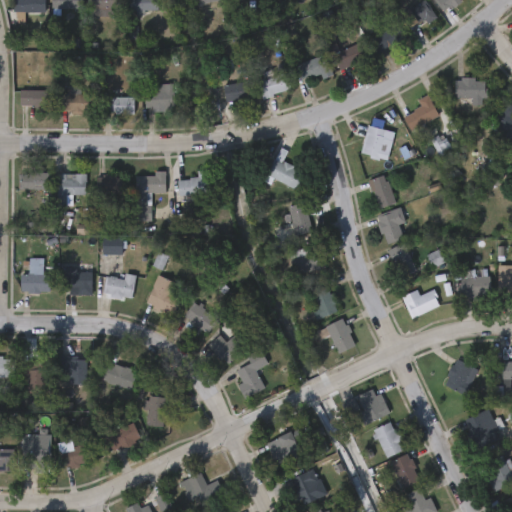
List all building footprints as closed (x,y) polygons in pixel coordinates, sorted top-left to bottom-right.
[(45,0),(45,13),(12,13),(12,0),(45,0)] [(54,10),(54,0),(83,0),(83,10),(54,10)] [(89,9),(89,0),(117,0),(117,9),(89,9)] [(128,0),(156,0),(156,12),(128,12),(128,0)] [(192,0),(194,8),(227,1),(226,0),(192,0)] [(453,0),(439,9),(433,0),(453,0)] [(432,18),(419,22),(414,10),(428,5),(432,18)] [(416,23),(408,28),(399,15),(408,9),(416,23)] [(401,39),(377,52),(370,39),(394,26),(401,39)] [(332,53),(360,43),(366,60),(338,70),(332,53)] [(330,74),(302,83),(296,65),(324,55),(330,74)] [(256,80),(286,73),(291,90),(261,98),(256,80)] [(251,98),(226,105),(221,87),(247,80),(251,98)] [(454,80),(486,80),(486,99),(454,99),(454,80)] [(51,90),(51,112),(40,112),(40,107),(18,107),(18,90),(51,90)] [(144,108),(144,92),(169,92),(169,108),(144,108)] [(59,95),(87,95),(87,113),(59,113),(59,95)] [(417,101),(427,95),(438,115),(417,126),(409,113),(420,107),(417,101)] [(101,113),(101,98),(133,98),(133,113),(101,113)] [(511,108),(511,115),(511,116),(511,117),(511,143),(490,121),(508,104),(511,108)] [(360,154),(369,125),(387,130),(378,159),(360,154)] [(294,189),(266,176),(275,158),(302,171),(294,189)] [(209,170),(209,194),(177,195),(177,180),(196,179),(196,171),(209,170)] [(50,190),(18,190),(18,173),(50,173),(50,190)] [(368,181),(387,173),(399,201),(380,209),(368,181)] [(84,195),(72,195),(72,205),(56,205),(56,174),(84,174),(84,195)] [(151,221),(134,221),(134,174),(164,174),(164,193),(151,193),(151,221)] [(122,175),(122,196),(95,196),(95,175),(122,175)] [(305,202),(312,232),(293,236),(287,206),(305,202)] [(385,244),(375,216),(399,208),(404,222),(398,224),(402,238),(385,244)] [(101,238),(122,238),(122,255),(101,255),(101,238)] [(388,249),(406,244),(413,273),(395,278),(388,249)] [(324,269),(293,276),(288,251),(319,245),(324,269)] [(427,256),(443,248),(449,259),(432,267),(427,256)] [(43,275),(49,275),(49,292),(20,292),(20,274),(28,274),(28,258),(43,258),(43,275)] [(511,296),(498,296),(498,266),(511,266),(511,296)] [(62,270),(90,270),(90,295),(62,295),(62,270)] [(489,271),(489,296),(460,296),(460,271),(489,271)] [(105,276),(123,279),(124,274),(134,275),(131,300),(102,296),(105,276)] [(144,303),(157,276),(176,284),(172,295),(180,298),(172,316),(144,303)] [(333,315),(314,317),(311,285),(330,283),(333,315)] [(440,306),(411,318),(401,297),(416,290),(419,295),(432,289),(440,306)] [(216,317),(203,335),(181,319),(194,301),(216,317)] [(354,346),(335,354),(324,326),(343,318),(354,346)] [(225,343),(235,334),(246,345),(226,365),(208,347),(218,336),(225,343)] [(245,356),(259,349),(266,364),(255,370),(263,388),(243,398),(236,384),(241,382),(235,369),(248,363),(245,356)] [(86,384),(67,384),(67,372),(57,372),(57,357),(86,357),(86,384)] [(14,377),(0,377),(0,358),(14,358),(14,377)] [(465,396),(442,386),(454,359),(477,369),(465,396)] [(511,360),(511,382),(501,382),(501,360),(511,360)] [(21,382),(21,362),(47,362),(47,382),(21,382)] [(102,387),(102,366),(133,366),(133,387),(102,387)] [(363,424),(353,396),(378,387),(388,415),(363,424)] [(146,427),(146,396),(167,396),(167,427),(146,427)] [(498,442),(473,448),(465,417),(489,410),(498,442)] [(374,427),(394,421),(402,451),(382,457),(374,427)] [(104,435),(131,422),(139,440),(112,452),(104,435)] [(280,469),(265,445),(287,431),(303,454),(280,469)] [(21,435),(46,435),(46,471),(21,471),(21,435)] [(72,446),(88,444),(91,464),(61,468),(57,442),(71,441),(72,446)] [(0,449),(12,449),(12,470),(0,470),(0,449)] [(419,480),(400,489),(387,462),(406,453),(419,480)] [(511,482),(495,491),(482,464),(505,453),(511,467),(511,482)] [(302,505),(290,480),(311,470),(318,484),(313,486),(318,497),(302,505)] [(179,485),(196,473),(211,495),(195,507),(179,485)] [(402,511),(409,508),(403,495),(424,486),(434,511),(402,511)] [(144,501),(149,511),(124,511),(144,501)]
